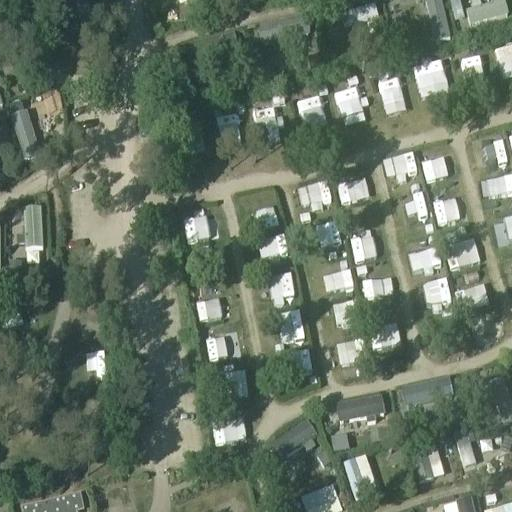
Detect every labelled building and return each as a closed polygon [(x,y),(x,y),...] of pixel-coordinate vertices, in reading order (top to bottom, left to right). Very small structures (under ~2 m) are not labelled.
[(55,0),(57,9),(89,7),(88,0),(55,0)] [(439,0),(423,0),(434,47),(449,43),(439,0)] [(503,6),(465,16),(469,30),(507,20),(503,6)] [(374,9),(340,19),(343,31),(377,21),(374,9)] [(304,24),(260,33),(264,51),(308,42),(304,24)] [(233,40),(194,49),(198,67),(237,58),(233,40)] [(469,84),(482,82),(479,61),(466,63),(469,84)] [(422,99),(442,94),(435,62),(415,67),(422,99)] [(335,97),(339,130),(363,127),(359,94),(335,97)] [(219,138),(241,136),(240,115),(217,116),(219,138)] [(26,117),(10,121),(23,164),(24,164),(39,160),(39,159),(26,117)] [(260,238),(277,232),(271,210),(253,216),(260,238)] [(40,213),(22,214),(24,241),(24,248),(24,249),(24,253),(24,255),(42,254),(42,253),(40,213)] [(187,214),(186,235),(202,235),(203,215),(187,214)] [(312,231),(319,256),(340,250),(333,225),(312,231)] [(280,250),(261,259),(269,277),(288,268),(280,250)] [(334,297),(352,292),(346,275),(328,280),(334,297)] [(217,306),(195,307),(196,329),(218,327),(217,306)] [(329,367),(342,365),(344,375),(360,373),(356,348),(327,353),(329,367)] [(511,411),(502,383),(488,388),(503,430),(511,427),(511,411)] [(448,385),(402,394),(405,412),(452,402),(448,385)] [(381,401),(335,409),(338,428),(365,423),(374,422),(384,420),(381,401)] [(270,449),(269,450),(277,463),(278,462),(300,448),(309,443),(314,439),(305,426),(270,449)] [(463,433),(452,436),(463,471),(475,468),(469,448),(466,439),(464,433),(463,433)] [(422,450),(408,454),(418,488),(432,484),(422,450)] [(354,465),(342,469),(355,507),(367,503),(354,465)] [(331,490),(300,503),(303,511),(317,511),(337,505),(331,490)] [(242,511),(242,500),(223,501),(223,511),(242,511)] [(511,511),(511,502),(482,504),(482,511),(511,511)]
